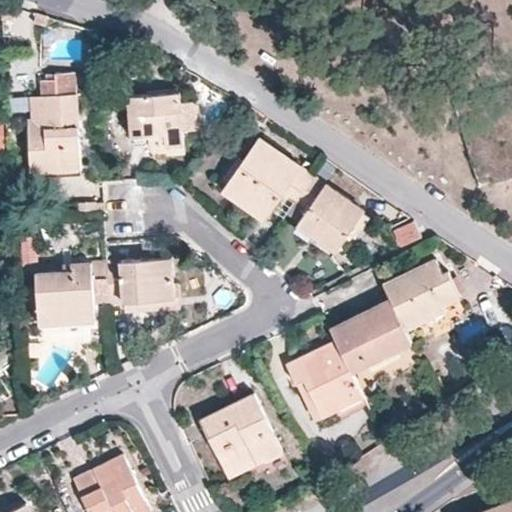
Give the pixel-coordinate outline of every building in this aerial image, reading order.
[(76,71),(57,72),(57,78),(47,78),(43,78),(44,95),(46,126),(29,126),(33,171),(83,168),(76,71)] [(511,82),(449,102),(476,189),(511,177),(511,82)] [(132,119),(134,136),(165,135),(166,142),(166,145),(185,144),(182,92),(130,95),(132,119)] [(29,117),(29,126),(46,126),(44,95),(33,95),(34,117),(29,117)] [(165,135),(134,136),(134,143),(166,142),(165,135)] [(295,201),(314,173),(261,136),(230,182),(272,210),(273,208),(284,193),(295,201)] [(366,208),(314,173),(295,201),(307,209),(300,221),(299,223),(337,250),(350,232),(364,211),(366,208)] [(272,210),(230,182),(224,190),(266,217),(272,210)] [(273,208),(284,217),(287,212),(295,201),(284,193),(273,208)] [(295,201),(287,212),(300,221),(307,209),(295,201)] [(370,215),(364,211),(350,232),(356,237),(370,215)] [(403,246),(422,236),(414,220),(395,230),(403,246)] [(22,236),(25,259),(42,256),(39,234),(22,236)] [(172,257),(108,261),(110,288),(111,301),(125,301),(126,309),(151,308),(150,297),(175,297),(173,278),(172,257)] [(437,257),(383,284),(391,298),(403,323),(444,303),(461,294),(449,269),(443,272),(437,257)] [(110,288),(108,261),(72,262),(73,267),(66,268),(38,270),(41,317),(61,316),(60,311),(95,309),(94,289),(110,288)] [(180,277),(173,278),(175,297),(150,297),(151,308),(182,307),(180,277)] [(391,298),(331,328),(336,338),(353,372),(413,342),(406,329),(403,323),(391,298)] [(403,323),(406,329),(447,309),(444,303),(403,323)] [(96,317),(95,309),(60,311),(61,316),(61,319),(96,317)] [(288,362),(298,382),(306,378),(325,416),(365,396),(353,372),(336,338),(288,362)] [(321,429),(369,404),(365,396),(325,416),(306,378),(298,382),(321,429)] [(202,418),(228,470),(251,459),(251,457),(261,451),(269,467),(288,457),(254,391),(202,418)] [(251,459),(228,470),(231,476),(255,465),(259,472),(269,467),(261,451),(251,457),(251,459)] [(73,478),(89,511),(133,511),(131,507),(146,500),(123,454),(73,478)] [(151,511),(152,511),(146,500),(131,507),(133,511),(151,511)] [(511,511),(511,501),(484,511),(511,511)] [(31,511),(27,503),(4,511),(31,511)]
